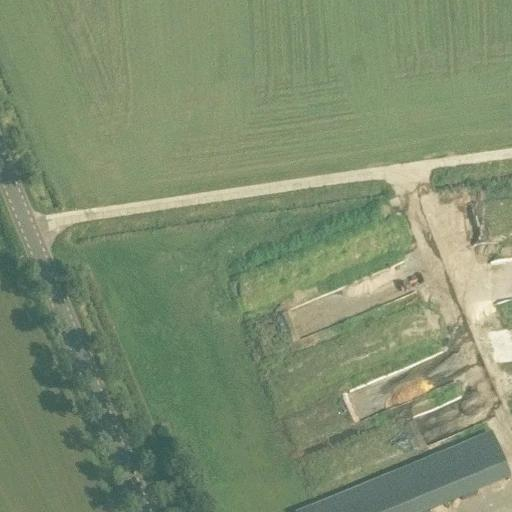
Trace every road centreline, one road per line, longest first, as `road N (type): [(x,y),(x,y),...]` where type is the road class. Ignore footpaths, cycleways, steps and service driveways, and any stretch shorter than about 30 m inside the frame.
road 1 (track): [(25,226),(511,155)]
road 2 (tertiary): [(143,511),(0,163)]
road 3 (track): [(395,172),(486,402)]
